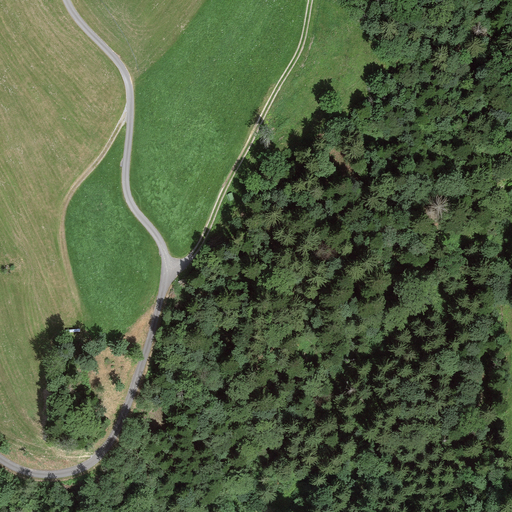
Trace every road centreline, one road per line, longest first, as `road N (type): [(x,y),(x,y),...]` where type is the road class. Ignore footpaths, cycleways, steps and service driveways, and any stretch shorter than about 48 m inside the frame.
road 1 (track): [(0,456),(52,476),(96,463),(123,427),(165,284),(161,243),(125,183),(129,84),(66,0)]
road 2 (track): [(272,511),(426,353),(495,307),(511,328)]
road 3 (track): [(310,0),(304,38),(203,240),(186,263),(167,267)]
road 4 (track): [(68,320),(80,305),(62,238),(66,202),(130,103)]
